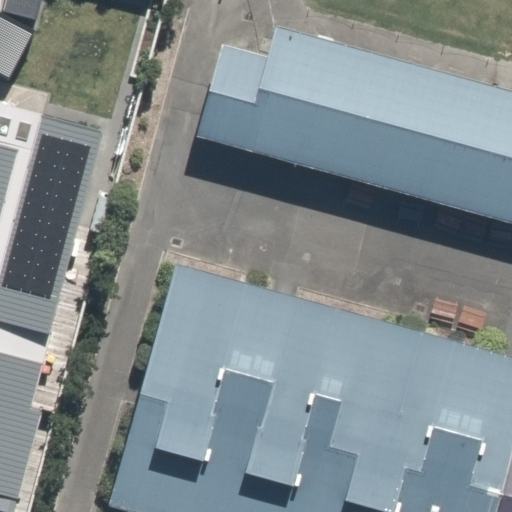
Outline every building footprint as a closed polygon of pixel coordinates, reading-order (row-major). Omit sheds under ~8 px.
[(131,0),(3,0),(0,13),(0,53),(111,81),(131,0)] [(511,91),(276,28),(268,58),(223,46),(197,139),(511,226),(511,91)] [(25,192),(0,184),(0,430),(43,442),(104,213),(54,199),(57,191),(28,184),(25,192)] [(501,511),(511,473),(511,358),(176,265),(109,508),(123,511),(501,511)] [(511,511),(511,473),(501,511),(511,511)]
